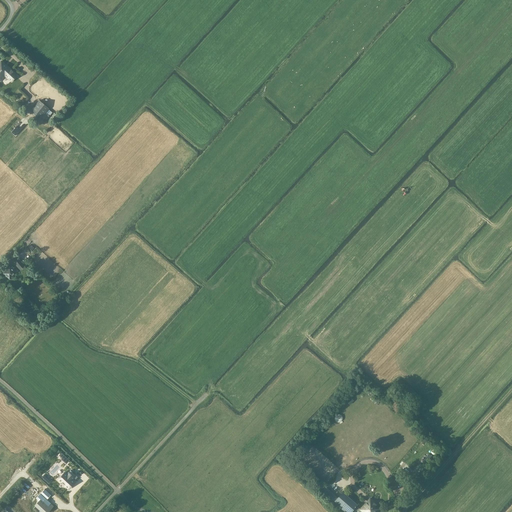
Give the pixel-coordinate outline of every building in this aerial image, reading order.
[(11,82),(17,75),(0,60),(0,81),(4,77),(11,82)] [(31,110),(41,118),(49,108),(39,100),(31,110)] [(49,120),(53,123),(58,116),(54,113),(49,120)] [(14,263),(23,273),(26,269),(18,259),(14,263)] [(8,266),(2,273),(10,280),(17,272),(18,271),(16,270),(14,268),(12,266),(11,267),(11,268),(8,266)] [(32,313),(37,317),(41,313),(38,310),(37,310),(33,307),(30,310),(33,313),(32,313)] [(420,464),(414,471),(418,475),(424,467),(420,464)] [(407,469),(411,473),(415,469),(411,465),(407,469)] [(64,473),(58,479),(62,483),(63,481),(65,483),(66,484),(64,486),(68,489),(69,488),(70,487),(75,482),(74,481),(73,481),(72,480),(73,478),(76,475),(70,471),(66,475),(64,473)] [(44,475),(41,477),(48,484),(51,481),(44,475)] [(41,485),(38,489),(49,499),(52,495),(41,485)] [(323,485),(318,491),(332,504),(334,502),(344,511),(351,511),(355,509),(358,511),(362,511),(363,511),(378,511),(381,508),(370,498),(360,509),(357,506),(358,505),(343,492),(338,498),(323,485)] [(39,501),(33,508),(37,511),(45,511),(46,511),(48,509),(49,510),(53,506),(40,494),(37,499),(39,501)]
